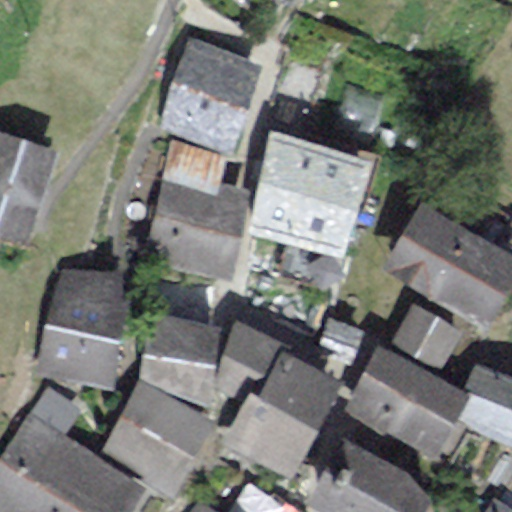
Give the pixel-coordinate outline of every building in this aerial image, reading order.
[(198,44),(169,124),(233,147),(262,68),(198,44)] [(0,135),(0,226),(23,236),(54,157),(0,135)] [(367,165),(280,144),(259,231),(345,253),(367,165)] [(181,152),(156,255),(230,273),(248,195),(219,188),(225,162),(181,152)] [(511,274),(511,259),(432,211),(395,270),(483,323),(511,274)] [(47,371),(109,380),(124,280),(62,271),(47,371)] [(469,333),(422,313),(403,354),(450,375),(469,333)] [(216,332),(160,321),(147,377),(208,406),(216,332)] [(360,333),(333,322),(323,346),(350,358),(360,333)] [(340,385),(238,332),(231,391),(254,402),(233,445),(293,468),(302,451),(340,385)] [(457,391),(387,358),(361,411),(431,445),(457,391)] [(511,439),(511,384),(484,372),(461,420),(510,444),(511,439)] [(177,483),(209,422),(142,387),(111,449),(177,483)] [(48,390),(0,467),(0,511),(128,511),(142,491),(59,440),(78,409),(48,390)] [(418,511),(431,491),(357,450),(324,508),(330,511),(418,511)]
